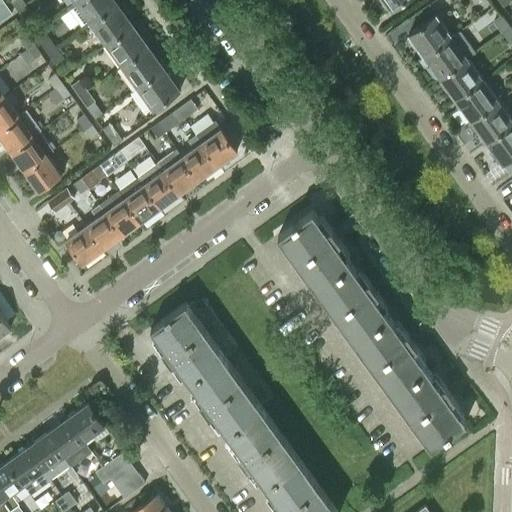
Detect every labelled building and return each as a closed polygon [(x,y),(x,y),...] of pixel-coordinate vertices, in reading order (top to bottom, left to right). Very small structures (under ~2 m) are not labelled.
[(10,0),(17,9),(25,3),(23,0),(10,0)] [(90,22),(117,1),(118,1),(116,0),(74,0),(67,6),(83,27),(90,22)] [(383,0),(390,9),(403,0),(383,0)] [(105,43),(133,23),(117,1),(90,22),(105,43)] [(17,9),(25,20),(34,14),(25,3),(17,9)] [(408,34),(424,56),(451,36),(451,35),(435,14),(408,34)] [(493,20),(502,33),(510,27),(501,14),(493,20)] [(121,65),(149,44),(133,23),(105,43),(121,65)] [(502,33),(509,42),(511,40),(511,28),(510,27),(502,33)] [(467,58),(467,57),(475,51),(459,29),(451,35),(451,36),(424,56),(440,78),(467,58)] [(20,39),(27,48),(34,42),(28,33),(20,39)] [(40,41),(47,52),(56,45),(48,34),(40,41)] [(35,58),(41,53),(42,53),(34,42),(27,48),(35,58)] [(136,86),(164,66),(149,44),(121,65),(136,86)] [(47,52),(56,63),(65,57),(56,45),(47,52)] [(467,58),(440,78),(455,99),(483,79),(467,58)] [(136,86),(152,108),(180,87),(164,65),(164,66),(136,86)] [(55,87),(62,82),(55,72),(48,78),(55,87)] [(71,84),(78,95),(87,89),(79,78),(71,84)] [(483,79),(455,99),(470,120),(498,100),(483,79)] [(55,87),(63,97),(69,93),(62,82),(55,87)] [(78,95),(87,106),(95,100),(87,89),(78,95)] [(4,94),(0,97),(0,127),(18,114),(4,94)] [(190,98),(177,107),(171,112),(178,121),(197,107),(190,98)] [(511,119),(498,100),(470,120),(486,141),(511,122),(511,119)] [(41,128),(26,108),(18,114),(0,127),(0,134),(11,149),(33,134),(41,128)] [(76,118),(83,127),(90,122),(84,112),(76,118)] [(178,121),(171,112),(164,117),(171,126),(178,121)] [(195,133),(217,164),(237,149),(215,118),(195,133)] [(101,127),(110,139),(119,132),(110,121),(101,127)] [(150,126),(158,137),(165,131),(157,121),(150,126)] [(83,127),(90,138),(98,132),(90,122),(83,127)] [(511,122),(486,141),(508,173),(511,170),(511,122)] [(110,139),(114,145),(123,138),(119,132),(110,139)] [(182,155),(198,177),(217,164),(195,133),(187,138),(193,146),(182,155)] [(33,134),(11,149),(25,169),(47,153),(33,134)] [(131,140),(138,150),(145,145),(138,135),(131,140)] [(179,191),(198,177),(182,155),(176,147),(157,161),(179,191)] [(118,162),(119,164),(126,159),(119,149),(100,163),(106,171),(118,162)] [(47,153),(25,169),(39,189),(61,173),(47,153)] [(159,205),(179,191),(157,161),(149,167),(154,175),(144,182),(143,183),(159,205)] [(107,173),(106,171),(100,163),(92,168),(100,178),(107,173)] [(159,205),(143,183),(144,182),(138,174),(118,189),(140,219),(159,205)] [(73,182),(80,192),(88,186),(81,176),(73,182)] [(54,210),(68,200),(74,196),(67,186),(47,201),(54,210)] [(121,233),(140,219),(118,189),(99,203),(121,233)] [(102,247),(121,233),(99,203),(91,208),(97,216),(85,224),(102,247)] [(316,287),(351,261),(337,243),(341,240),(331,226),(328,229),(312,209),(278,234),(316,287)] [(102,247),(85,224),(65,239),(82,261),(102,247)] [(351,261),(316,287),(354,338),(388,313),(376,296),(380,293),(369,279),(366,282),(351,261)] [(189,379),(223,354),(185,301),(151,326),(165,347),(162,349),(171,363),(175,360),(189,379)] [(0,333),(10,326),(0,312),(0,333)] [(388,313),(354,338),(392,391),(427,365),(413,347),(417,344),(407,331),(403,334),(388,313)] [(223,354),(189,379),(203,399),(200,402),(210,415),(213,413),(226,431),(261,405),(223,354)] [(427,365),(392,391),(431,445),(466,419),(451,399),(455,397),(445,384),(442,386),(427,365)] [(83,440),(84,439),(104,424),(88,402),(67,417),(83,440)] [(261,405),(226,431),(241,452),(238,454),(248,468),(251,466),(264,483),(299,458),(261,405)] [(92,450),(84,439),(83,440),(67,417),(46,432),(63,454),(75,446),(83,456),(92,450)] [(63,454),(46,432),(26,447),(50,480),(70,465),(63,454)] [(50,480),(26,447),(6,461),(22,484),(22,483),(31,494),(50,480)] [(109,476),(130,461),(123,451),(102,467),(109,476)] [(338,511),(299,458),(264,483),(280,504),(277,507),(280,511),(338,511)] [(19,502),(11,492),(22,484),(6,461),(0,465),(0,496),(9,509),(19,502)] [(110,476),(117,486),(138,471),(130,461),(110,476)] [(109,477),(109,476),(102,467),(96,471),(103,481),(109,477)] [(117,486),(124,496),(145,481),(138,471),(117,486)] [(69,505),(69,506),(76,501),(68,489),(61,494),(69,505)] [(130,511),(170,511),(156,493),(130,511)] [(63,510),(69,505),(61,494),(55,498),(63,510)] [(0,511),(5,511),(9,509),(0,496),(0,511)]
